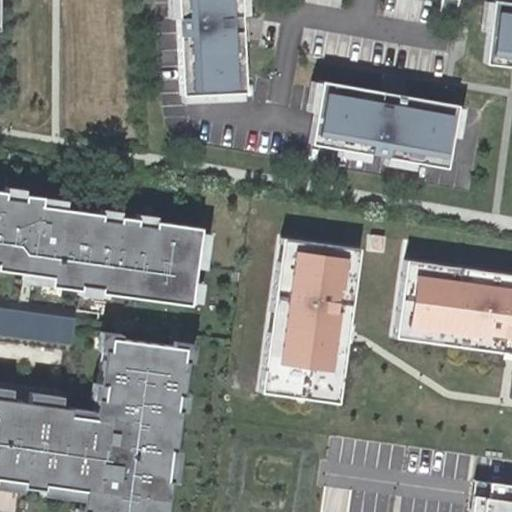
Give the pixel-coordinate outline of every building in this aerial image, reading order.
[(165,0),(167,19),(174,18),(178,96),(180,96),(180,103),(240,101),(239,93),(242,93),(238,16),(246,15),(245,0),(165,0)] [(460,0),(443,0),(440,22),(457,25),(460,0)] [(490,3),(482,2),(479,31),(486,32),(482,64),(511,68),(511,76),(511,4),(490,2),(490,3)] [(453,105),(318,82),(317,83),(312,82),(308,111),(312,112),(306,148),(337,153),(336,160),(365,165),(366,158),(383,161),(381,168),(410,173),(412,166),(442,171),(448,136),(456,138),(460,109),(453,108),(453,105)] [(0,270),(22,274),(21,283),(76,291),(75,296),(96,299),(97,293),(187,306),(196,225),(152,220),(152,215),(134,212),(133,217),(116,215),(117,210),(98,208),(98,213),(62,209),(63,199),(21,194),(21,189),(3,187),(2,192),(0,191),(0,270)] [(279,238),(257,393),(334,404),(356,249),(279,238)] [(511,275),(402,260),(391,337),(511,354),(511,275)] [(0,334),(75,339),(77,311),(0,306),(0,334)] [(118,335),(98,332),(95,351),(101,351),(96,383),(91,382),(89,399),(94,400),(92,415),(0,401),(0,489),(19,492),(20,488),(39,490),(38,495),(79,501),(78,510),(73,509),(72,511),(163,511),(168,482),(173,483),(177,451),(172,450),(177,411),(182,412),(185,395),(180,394),(184,363),(189,364),(192,345),(171,342),(171,348),(118,340),(118,335)] [(511,511),(511,486),(472,481),(468,511),(511,511)]
